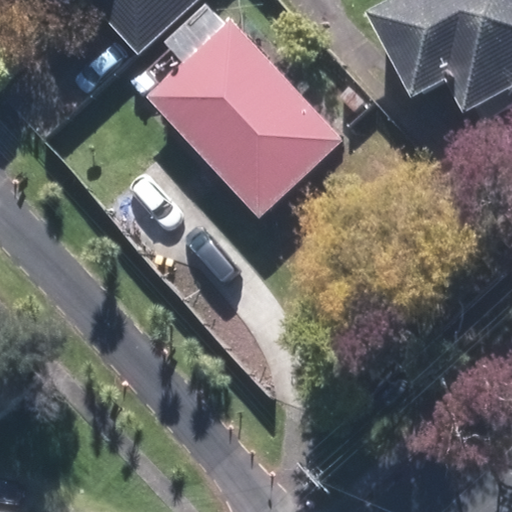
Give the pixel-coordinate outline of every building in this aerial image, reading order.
[(46,0),(66,21),(83,5),(110,36),(133,62),(137,64),(205,0),(46,0)] [(511,0),(423,0),(361,34),(406,118),(443,98),(460,129),(511,100),(511,0)] [(212,23),(131,103),(260,233),(341,153),(212,23)] [(336,105),(352,119),(363,108),(347,93),(336,105)] [(153,162),(107,113),(76,143),(122,191),(153,162)]
